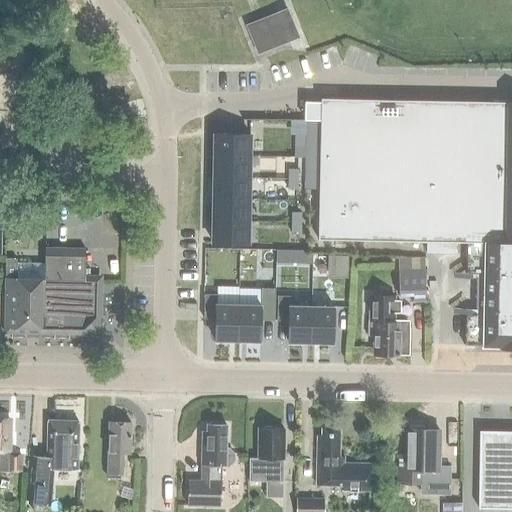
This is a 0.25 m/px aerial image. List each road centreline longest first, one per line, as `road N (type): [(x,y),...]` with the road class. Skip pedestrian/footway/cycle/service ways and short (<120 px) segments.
road 1 (unclassified): [(162,380),(161,115),(152,78),(104,0)]
road 2 (secondary): [(162,380),(511,384)]
road 3 (secondary): [(0,374),(162,380)]
road 4 (unknown): [(392,84),(392,163),(456,171)]
road 5 (residential): [(160,511),(162,380)]
